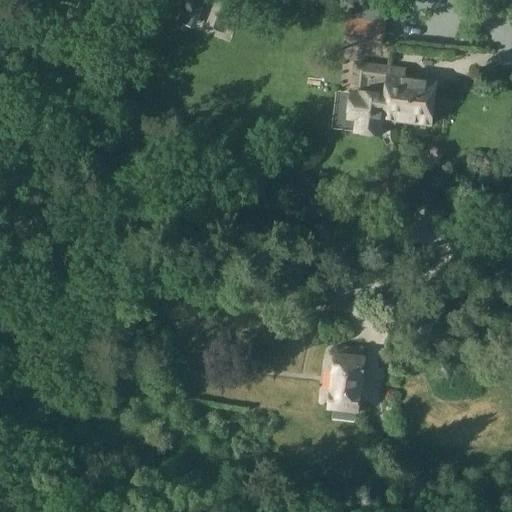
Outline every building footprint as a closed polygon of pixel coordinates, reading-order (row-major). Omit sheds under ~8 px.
[(365,65),(362,90),(361,93),(353,92),(337,90),(332,128),(356,132),(380,135),(382,123),(394,124),(395,120),(396,110),(384,108),(389,68),(365,65)] [(406,70),(389,68),(384,108),(396,110),(395,120),(400,120),(403,124),(412,125),(416,122),(431,124),(436,83),(405,79),(406,70)] [(391,181),(370,192),(375,202),(396,191),(391,181)] [(349,270),(327,276),(333,297),(354,291),(349,270)] [(335,353),(328,407),(335,408),(334,418),(351,420),(352,410),(357,411),(364,356),(362,356),(363,349),(340,346),(339,353),(335,353)]
